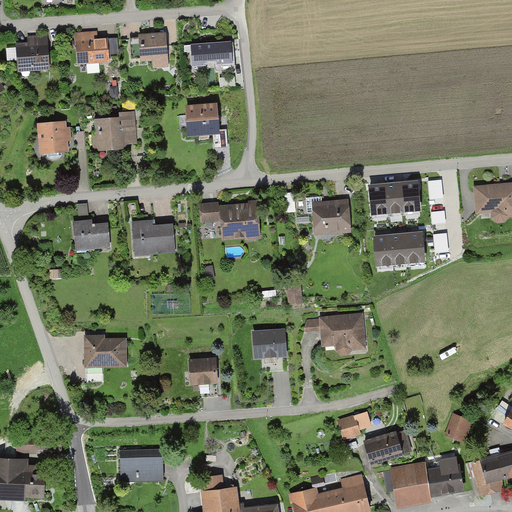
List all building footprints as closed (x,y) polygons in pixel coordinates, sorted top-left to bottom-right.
[(97,32),(78,34),(81,64),(109,62),(107,38),(98,38),(97,32)] [(167,36),(140,38),(142,66),(169,64),(167,36)] [(18,43),(20,73),(52,71),(50,41),(18,43)] [(232,43),(191,45),(193,67),(233,64),(232,43)] [(8,47),(10,59),(19,57),(17,45),(8,47)] [(188,106),(190,136),(223,133),(221,104),(188,106)] [(137,115),(96,118),(98,150),(139,147),(137,115)] [(69,121),(39,124),(42,153),(72,150),(69,121)] [(87,146),(86,131),(79,131),(79,147),(87,146)] [(418,182),(372,186),(374,214),(420,211),(418,182)] [(511,185),(476,188),(478,215),(511,212),(511,185)] [(297,210),(296,194),(286,194),(287,210),(297,210)] [(351,202),(313,206),(316,238),(354,234),(351,202)] [(259,204),(222,208),(225,240),(263,236),(259,204)] [(135,224),(137,257),(178,254),(175,221),(135,224)] [(110,222),(74,224),(76,251),(111,250),(110,222)] [(422,233),(377,236),(379,265),(424,261),(422,233)] [(304,300),(303,284),(289,285),(291,301),(304,300)] [(365,314),(320,318),(324,357),(369,353),(365,314)] [(307,329),(315,331),(317,321),(308,319),(307,329)] [(285,327),(251,328),(252,358),(286,356),(285,327)] [(86,339),(86,367),(130,366),(129,337),(86,339)] [(218,358),(190,360),(192,383),(219,382),(218,358)] [(467,443),(474,421),(454,414),(447,436),(467,443)] [(356,417),(339,421),(344,439),(361,434),(356,417)] [(400,430),(365,440),(371,464),(406,455),(400,430)] [(9,441),(8,450),(17,451),(18,442),(9,441)] [(164,450),(120,451),(121,480),(164,479),(164,450)] [(511,450),(483,459),(490,483),(511,476),(511,450)] [(0,457),(0,498),(33,499),(34,459),(0,457)] [(458,465),(443,468),(442,465),(426,468),(425,463),(392,470),(398,506),(431,500),(431,498),(463,492),(458,465)] [(333,511),(367,511),(372,511),(365,479),(328,487),(333,511)] [(201,488),(203,511),(229,511),(242,511),(241,507),(239,484),(201,488)] [(294,511),(333,511),(328,487),(290,495),(294,511)] [(261,511),(280,511),(279,502),(260,504),(261,511)]
